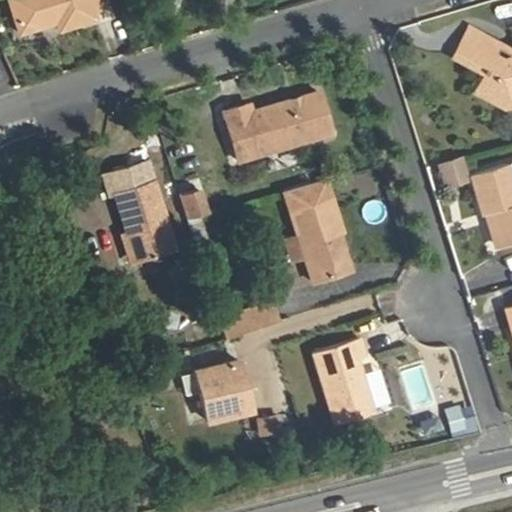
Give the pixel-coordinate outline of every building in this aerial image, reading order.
[(103,0),(5,0),(16,31),(53,20),(56,28),(91,17),(89,8),(104,3),(103,0)] [(460,41),(451,56),(486,76),(476,93),(497,104),(502,96),(511,101),(511,100),(511,49),(510,50),(481,35),(473,48),(460,41)] [(315,92),(248,111),(246,104),(220,112),(234,160),(327,133),(315,92)] [(462,152),(443,157),(451,181),(469,175),(469,174),(462,152)] [(143,159),(99,173),(105,192),(110,190),(122,229),(132,259),(171,247),(143,159)] [(511,189),(505,164),(469,174),(469,175),(480,215),(487,213),(497,248),(511,243),(511,189)] [(324,177),(282,189),(294,230),(301,253),(309,280),(348,269),(336,229),(339,228),(324,177)] [(175,193),(182,220),(205,214),(198,187),(175,193)] [(122,229),(116,231),(126,261),(132,259),(122,229)] [(294,230),(283,234),(290,257),(301,253),(294,230)] [(230,312),(236,331),(274,320),(268,301),(230,312)] [(511,303),(503,306),(511,338),(511,303)] [(230,312),(215,317),(221,336),(236,331),(230,312)] [(353,337),(306,352),(329,423),(368,411),(351,358),(359,356),(353,337)] [(134,357),(135,362),(163,354),(161,349),(134,357)] [(163,354),(135,362),(142,386),(170,378),(163,354)] [(237,361),(193,371),(204,420),(248,411),(237,361)] [(252,416),(258,439),(283,432),(277,409),(252,416)]
